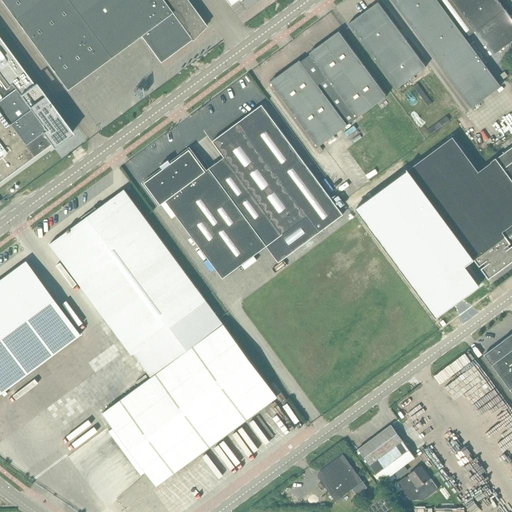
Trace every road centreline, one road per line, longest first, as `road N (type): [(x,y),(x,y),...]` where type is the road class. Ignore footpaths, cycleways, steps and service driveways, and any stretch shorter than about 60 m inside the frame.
road 1 (unclassified): [(0,228),(309,0)]
road 2 (unclassified): [(218,511),(511,296)]
road 3 (unknown): [(314,443),(151,221)]
